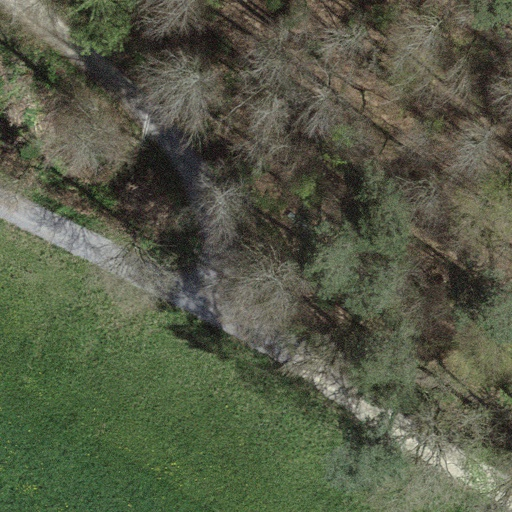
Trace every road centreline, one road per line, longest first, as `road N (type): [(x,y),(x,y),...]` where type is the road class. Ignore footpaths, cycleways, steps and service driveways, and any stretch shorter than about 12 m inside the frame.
road 1 (track): [(0,206),(511,484)]
road 2 (track): [(212,319),(186,179),(0,12)]
